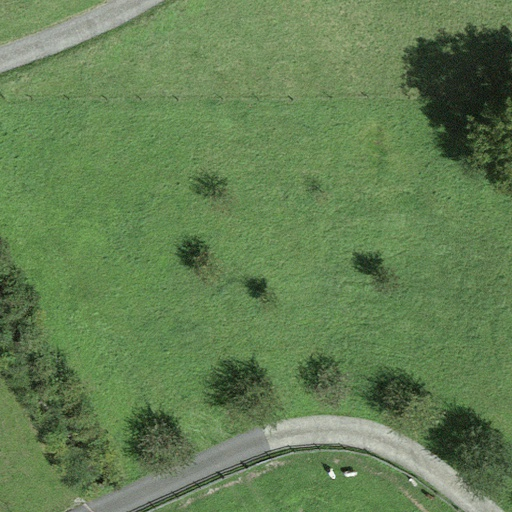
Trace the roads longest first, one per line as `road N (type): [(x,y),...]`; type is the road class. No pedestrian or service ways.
road 1 (track): [(82,511),(263,438),(337,428),(396,444),(485,511)]
road 2 (track): [(139,0),(0,61)]
